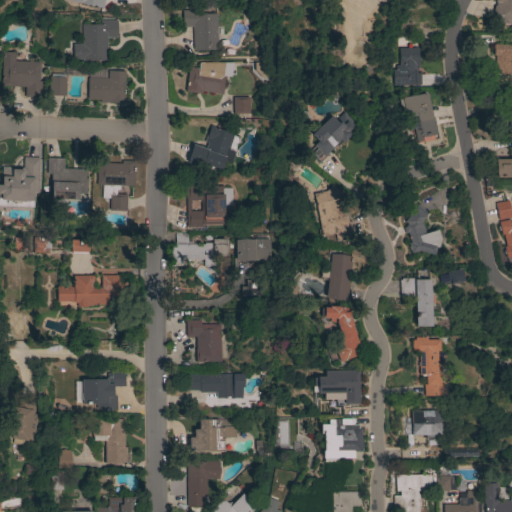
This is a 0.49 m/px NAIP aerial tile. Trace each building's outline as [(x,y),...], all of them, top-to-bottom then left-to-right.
[(62,0),(103,0),(101,9),(62,0)] [(511,22),(511,20),(509,20),(509,25),(491,22),(493,6),(495,7),(495,3),(494,2),(494,0),(511,0),(511,22)] [(217,50),(192,51),(192,27),(182,28),(182,11),(198,10),(198,14),(216,14),(217,50)] [(82,61),(82,59),(72,59),(72,45),(81,45),(81,25),(100,25),(100,21),(116,21),(117,38),(106,38),(106,61),(82,61)] [(495,55),(492,55),(492,45),(511,45),(511,75),(498,75),(498,70),(494,70),(495,55)] [(416,71),(416,74),(420,74),(420,86),(392,86),(392,71),(395,71),(395,66),(399,66),(399,48),(417,48),(418,67),(416,71)] [(15,53),(14,61),(39,62),(38,81),(41,82),(41,98),(24,97),(25,87),(1,86),(2,52),(15,53)] [(269,62),(269,77),(261,78),(254,70),(253,63),(269,62)] [(230,78),(225,77),(222,95),(201,91),(200,95),(184,92),(188,67),(198,69),(199,64),(232,63),(230,78)] [(87,78),(107,79),(108,71),(124,71),(123,103),(99,102),(99,101),(86,100),(87,78)] [(47,95),(48,77),(50,77),(50,74),(63,74),(63,78),(65,78),(64,96),(47,95)] [(432,136),(433,140),(418,143),(417,142),(414,142),(412,129),(407,130),(403,107),(399,107),(398,98),(426,93),(434,135),(432,136)] [(232,97),(248,96),(249,113),(232,113),(232,97)] [(330,116),(334,121),(343,112),(354,125),(347,131),(350,134),(341,143),(339,141),(325,153),(327,155),(318,162),(308,151),(313,147),(312,146),(316,142),(309,135),(330,116)] [(191,144),(204,149),(206,143),(204,142),(210,126),(215,127),(215,128),(233,135),(231,141),(236,142),(233,151),(235,152),(231,163),(223,161),(220,171),(211,168),(210,170),(203,168),(203,169),(187,164),(188,161),(186,161),(191,144)] [(511,147),(511,178),(494,178),(494,159),(509,160),(509,147),(511,147)] [(0,186),(1,167),(22,168),(22,158),(38,158),(37,194),(32,193),(31,208),(0,206),(0,186)] [(86,170),(85,192),(76,192),(76,200),(63,200),(63,204),(50,204),(50,200),(48,200),(50,175),(45,174),(46,158),(63,159),(62,169),(86,170)] [(121,164),(121,161),(134,161),(133,186),(118,186),(118,191),(115,191),(115,195),(126,195),(125,211),(108,211),(108,199),(101,199),(101,185),(96,185),(97,163),(121,164)] [(312,194),(325,191),(330,184),(342,193),(341,195),(347,222),(351,222),(354,237),(335,242),(334,234),(320,237),(312,194)] [(230,215),(230,225),(201,225),(201,201),(185,201),(185,185),(205,185),(205,187),(223,186),(223,189),(231,189),(231,206),(223,206),(223,216),(230,215)] [(498,221),(494,203),(508,201),(511,218),(498,221)] [(436,248),(435,248),(432,255),(418,251),(410,254),(407,244),(409,243),(406,233),(404,234),(402,227),(404,227),(406,224),(403,222),(414,208),(415,209),(417,206),(427,213),(420,223),(424,234),(436,230),(439,239),(436,248)] [(511,256),(504,258),(504,255),(502,254),(502,251),(503,250),(503,247),(504,247),(502,235),(500,235),(499,231),(497,231),(497,227),(498,226),(497,222),(509,220),(509,223),(511,222),(511,256)] [(187,260),(187,263),(170,263),(170,245),(174,245),(174,238),(187,238),(187,242),(192,242),(192,245),(204,245),(204,243),(212,243),(212,239),(225,239),(226,256),(215,256),(215,267),(203,267),(203,260),(187,260)] [(269,239),(270,259),(258,259),(258,260),(235,261),(234,240),(269,239)] [(70,240),(87,241),(87,253),(70,253),(70,240)] [(323,298),(330,254),(351,257),(344,301),(323,298)] [(453,269),(468,266),(470,278),(457,280),(457,278),(447,280),(445,272),(453,271),(453,269)] [(437,285),(460,283),(459,272),(436,274),(437,285)] [(121,275),(122,288),(130,288),(130,298),(122,298),(122,303),(103,303),(103,305),(91,305),(91,306),(86,306),(86,307),(76,307),(76,303),(73,303),(73,302),(56,302),(56,287),(72,287),(72,276),(93,276),(93,288),(100,288),(100,276),(121,275)] [(414,330),(413,297),(399,298),(398,281),(400,280),(400,278),(416,278),(416,280),(428,280),(430,329),(414,330)] [(247,282),(247,281),(259,281),(259,295),(245,295),(245,297),(240,297),(240,287),(245,287),(245,282),(247,282)] [(284,294),(287,283),(292,285),(293,282),(298,283),(296,291),(294,290),(292,296),(284,294)] [(334,349),(340,347),(338,341),(340,340),(334,323),(327,322),(327,319),(319,318),(320,309),(322,309),(322,308),(327,309),(327,306),(349,309),(348,316),(351,326),(350,326),(357,344),(355,344),(359,355),(338,363),(334,349)] [(194,363),(194,337),(186,337),(186,329),(185,329),(185,320),(199,320),(200,324),(214,324),(214,328),(219,328),(220,363),(194,363)] [(439,374),(439,384),(441,384),(441,396),(423,396),(423,384),(425,384),(425,375),(418,375),(417,352),(411,352),(411,340),(414,340),(414,338),(428,337),(428,340),(439,340),(439,352),(436,352),(436,374),(439,374)] [(358,371),(359,404),(343,405),(343,406),(335,406),(335,400),(324,400),(324,390),(317,390),(317,380),(324,380),(324,372),(358,371)] [(105,380),(105,378),(111,378),(111,374),(124,374),(124,387),(112,387),(112,390),(113,390),(113,395),(115,395),(115,410),(95,410),(95,403),(93,403),(93,405),(80,405),(80,380),(105,380)] [(231,374),(231,375),(242,375),(243,388),(240,388),(241,399),(221,399),(221,392),(199,392),(199,390),(187,390),(186,375),(231,374)] [(11,407),(30,411),(24,446),(10,443),(10,440),(6,439),(11,407)] [(441,410),(441,435),(435,436),(435,441),(426,441),(426,444),(411,444),(411,436),(410,436),(409,411),(441,410)] [(110,420),(112,418),(117,419),(121,419),(121,434),(123,434),(123,448),(126,448),(125,463),(122,463),(114,466),(104,463),(104,442),(104,438),(89,438),(89,429),(90,429),(90,419),(110,420)] [(360,452),(353,452),(353,461),(343,461),(343,457),(336,457),(336,461),(321,461),(322,452),(322,431),(321,431),(321,434),(319,434),(319,425),(327,425),(327,420),(335,420),(335,424),(339,424),(339,419),(351,419),(351,425),(358,425),(358,427),(360,427),(360,452)] [(234,420),(234,438),(224,438),(224,452),(204,453),(188,453),(188,437),(200,437),(200,434),(201,434),(201,420),(234,420)] [(287,420),(271,420),(271,447),(287,447),(287,420)] [(56,454),(58,454),(58,451),(62,451),(62,450),(65,450),(65,451),(68,451),(68,453),(70,453),(70,469),(57,469),(56,454)] [(186,461),(219,461),(219,480),(207,480),(207,495),(202,495),(202,507),(186,507),(186,461)] [(50,490),(49,472),(61,472),(62,490),(50,490)] [(392,496),(399,496),(399,491),(394,491),(395,475),(430,475),(430,491),(418,491),(418,511),(402,511),(402,510),(396,510),(392,507),(392,496)] [(436,492),(436,476),(450,476),(450,477),(454,477),(454,490),(450,490),(450,491),(436,492)] [(511,511),(483,511),(483,504),(483,484),(496,483),(497,501),(508,501),(508,497),(510,497),(510,489),(511,489),(511,511)] [(479,511),(442,511),(442,505),(457,505),(457,499),(465,498),(465,491),(479,491),(479,511)] [(331,511),(331,493),(357,492),(358,507),(351,507),(351,511),(331,511)] [(211,511),(221,499),(230,506),(242,494),(256,508),(251,511),(211,511)] [(108,505),(108,498),(133,498),(133,511),(95,511),(95,508),(105,508),(108,505)] [(257,511),(263,506),(266,498),(277,502),(274,510),(280,511),(279,511),(257,511)]
